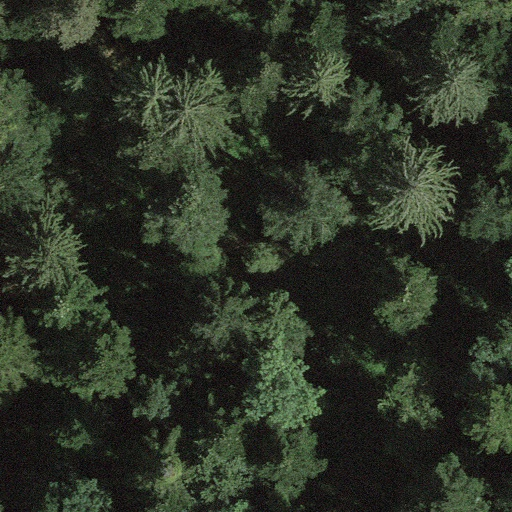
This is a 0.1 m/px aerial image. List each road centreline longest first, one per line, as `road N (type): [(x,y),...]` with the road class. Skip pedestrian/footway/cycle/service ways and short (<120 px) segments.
road 1 (track): [(0,138),(162,160),(511,119)]
road 2 (track): [(162,160),(112,250),(37,431)]
road 3 (track): [(154,511),(37,431),(0,394)]
